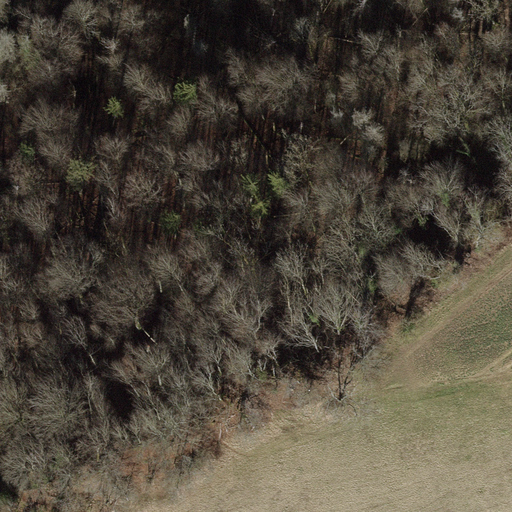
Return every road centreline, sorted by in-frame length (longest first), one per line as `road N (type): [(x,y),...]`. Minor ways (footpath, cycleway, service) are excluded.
road 1 (track): [(349,398),(511,251)]
road 2 (track): [(511,372),(349,398)]
